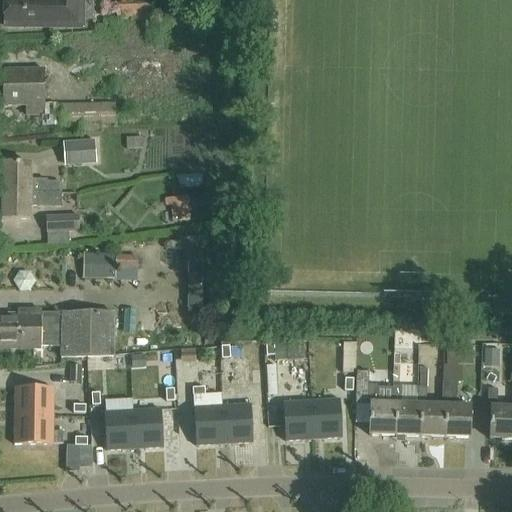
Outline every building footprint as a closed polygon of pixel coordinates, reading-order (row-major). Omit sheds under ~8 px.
[(82,0),(5,0),(5,27),(83,28),(82,0)] [(38,116),(38,127),(80,127),(80,134),(101,134),(101,126),(114,126),(114,106),(44,106),(45,70),(5,71),(5,107),(27,107),(27,116),(38,116)] [(98,166),(97,142),(66,144),(67,168),(98,166)] [(3,165),(3,192),(62,185),(62,184),(47,184),(47,182),(31,181),(31,165),(3,165)] [(62,185),(3,192),(2,220),(30,221),(30,204),(61,204),(62,185)] [(173,207),(180,227),(199,220),(192,200),(173,207)] [(81,233),(80,216),(48,217),(48,234),(81,233)] [(203,249),(188,249),(188,317),(203,317),(203,249)] [(117,256),(85,255),(84,278),(116,279),(117,256)] [(113,358),(112,342),(112,315),(62,315),(0,315),(0,349),(42,349),(42,347),(62,347),(62,358),(113,358)] [(274,344),(266,345),(267,357),(275,357),(274,344)] [(229,347),(221,348),(222,360),(230,360),(229,347)] [(473,366),(473,348),(447,348),(448,366),(473,366)] [(342,362),(342,374),(354,374),(354,362),(342,362)] [(71,366),(71,383),(81,383),(81,367),(71,366)] [(430,370),(420,369),(420,387),(429,388),(430,370)] [(345,380),(345,393),(353,393),(353,381),(345,380)] [(442,383),(441,407),(445,407),(444,439),(469,440),(470,407),(455,407),(456,383),(442,383)] [(369,437),(394,437),(395,405),(392,405),(376,405),(377,387),(367,387),(367,405),(370,405),(369,437)] [(394,437),(419,438),(420,406),(416,406),(401,405),(401,388),(392,387),(392,405),(395,405),(394,437)] [(419,438),(444,439),(445,407),(441,407),(426,406),(426,388),(417,388),(416,406),(420,406),(419,438)] [(15,389),(15,417),(53,418),(53,389),(15,389)] [(174,390),(166,391),(166,403),(175,403),(174,390)] [(511,408),(497,408),(497,391),(488,390),(487,409),(490,409),(489,440),(511,440),(511,408)] [(100,394),(91,394),(92,407),(100,406),(100,394)] [(340,401),(311,403),(314,441),(342,439),(340,401)] [(311,403),(283,404),(285,443),(314,441),(311,403)] [(73,406),(73,414),(86,415),(86,406),(73,406)] [(251,406),(222,408),(224,446),(253,444),(251,406)] [(222,408),(194,409),(196,447),(224,446),(222,408)] [(161,411),(133,413),(135,451),(163,449),(161,411)] [(133,413),(104,414),(106,452),(135,451),(133,413)] [(53,433),(53,418),(15,417),(14,446),(53,447),(53,445),(63,445),(63,433),(53,433)] [(87,439),(75,439),(75,447),(87,447),(87,439)]
